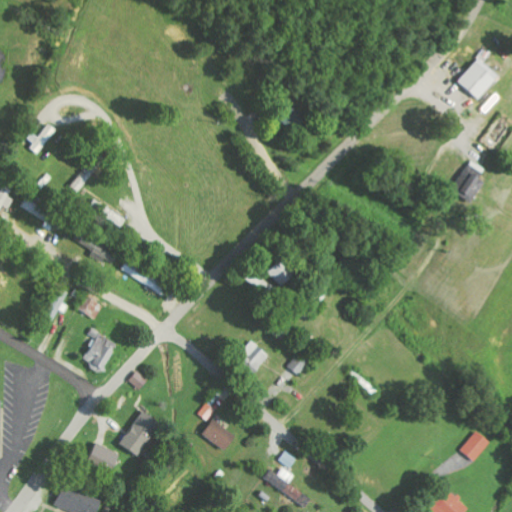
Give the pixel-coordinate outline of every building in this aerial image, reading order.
[(478,101),(499,79),(480,60),(458,83),(478,101)] [(28,139),(34,144),(29,149),(37,155),(58,129),(50,123),(39,137),(33,132),(28,139)] [(105,157),(96,151),(71,187),(80,193),(105,157)] [(473,201),(487,173),(467,163),(453,190),(473,201)] [(0,220),(14,189),(5,185),(1,193),(0,192),(0,220)] [(60,232),(66,218),(23,199),(19,208),(47,220),(45,225),(60,232)] [(128,216),(90,200),(85,210),(123,226),(128,216)] [(120,251),(78,232),(74,240),(93,249),(91,254),(114,265),(120,251)] [(285,288),(300,272),(285,258),(270,274),(285,288)] [(172,287),(129,260),(122,270),(166,297),(172,287)] [(252,282),(275,297),(280,290),(258,274),(252,282)] [(44,318),(54,322),(70,287),(59,282),(44,318)] [(98,319),(105,304),(84,295),(77,310),(98,319)] [(88,334),(95,338),(82,359),(104,372),(121,344),(92,327),(88,334)] [(254,376),(264,370),(260,364),(270,358),(257,340),(238,354),(254,376)] [(288,367),(301,375),(311,361),(297,352),(288,367)] [(150,380),(140,371),(131,380),(141,390),(150,380)] [(216,410),(208,403),(199,413),(208,420),(216,410)] [(141,456),(164,422),(145,409),(122,443),(141,456)] [(204,434),(228,451),(239,436),(215,419),(204,434)] [(478,461),(491,439),(475,430),(462,452),(478,461)] [(124,453),(99,443),(89,467),(114,477),(124,453)] [(298,459),(287,451),(280,461),(291,469),(298,459)] [(296,475),(283,467),(280,474),(270,469),(263,480),(309,506),(314,498),(290,484),(296,475)] [(97,511),(102,499),(66,486),(58,506),(74,511),(97,511)] [(431,508),(435,511),(467,511),(471,508),(449,488),(431,508)]
